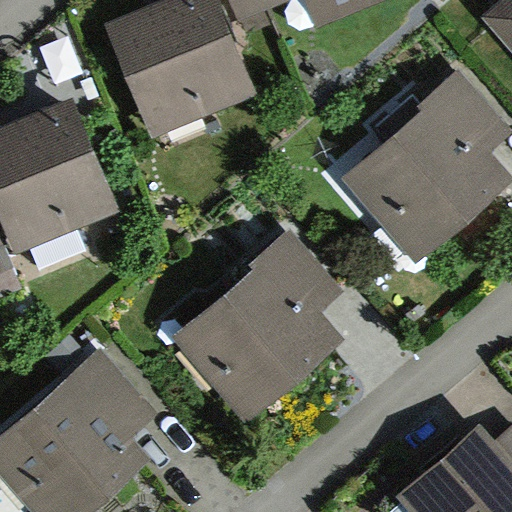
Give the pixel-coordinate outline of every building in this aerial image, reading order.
[(220,0),(143,0),(106,16),(154,130),(257,88),(220,0)] [(232,0),(238,13),(269,0),(232,0)] [(311,0),(319,19),(369,0),(311,0)] [(511,0),(496,0),(482,12),(511,47),(511,0)] [(431,96),(344,170),(413,252),(511,169),(511,161),(494,142),(511,126),(511,125),(458,61),(427,88),(431,96)] [(120,203),(75,87),(0,116),(0,203),(15,243),(120,203)] [(254,256),(174,322),(242,405),(347,320),(328,297),(345,283),(291,216),(249,250),(254,256)] [(0,286),(23,278),(0,220),(0,286)] [(102,341),(0,428),(0,465),(40,511),(66,511),(150,439),(136,422),(157,404),(102,341)] [(478,413),(400,479),(427,511),(511,511),(511,421),(497,435),(478,413)]
